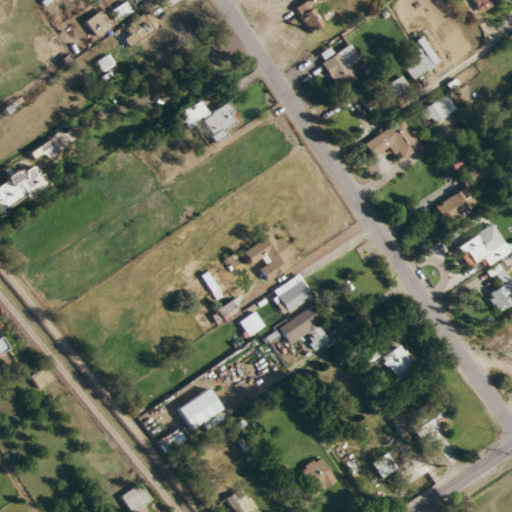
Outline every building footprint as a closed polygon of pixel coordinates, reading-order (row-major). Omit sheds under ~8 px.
[(304,0),(292,9),(309,32),(323,22),(312,5),(319,0),(304,0)] [(471,0),(478,11),(495,0),(471,0)] [(130,10),(124,1),(109,11),(116,20),(130,10)] [(111,26),(98,9),(82,22),(95,38),(111,26)] [(128,35),(121,39),(126,46),(157,26),(146,11),(122,27),(128,35)] [(419,47),(399,63),(412,80),(437,61),(420,39),(415,42),(419,47)] [(358,60),(347,44),(319,62),(336,90),(355,78),(348,66),(358,60)] [(373,116),(409,89),(399,75),(363,103),(373,116)] [(418,111),(429,127),(454,110),(443,94),(418,111)] [(178,112),(186,128),(200,120),(212,143),(226,135),(223,129),(237,122),(226,102),(206,113),(200,101),(178,112)] [(370,157),(390,146),(398,160),(419,148),(401,118),(361,142),(370,157)] [(27,153),(34,163),(55,148),(48,139),(27,153)] [(0,181),(0,201),(4,208),(44,186),(32,164),(0,181)] [(464,186),(432,207),(444,225),(475,205),(464,188),(476,180),(469,170),(458,177),(464,186)] [(466,267),(480,258),(484,266),(508,252),(490,223),(453,246),(466,267)] [(292,264),(273,232),(240,251),(249,265),(257,260),(260,266),(254,270),(261,282),(292,264)] [(495,312),(511,302),(511,297),(509,292),(511,290),(511,285),(506,274),(511,270),(511,253),(488,267),(499,287),(485,295),(495,312)] [(270,291),(283,312),(309,297),(296,275),(270,291)] [(378,357),(393,379),(412,367),(398,344),(378,357)] [(37,388),(50,377),(42,367),(28,377),(37,388)] [(175,409),(189,429),(219,408),(206,388),(175,409)] [(436,419),(440,418),(436,403),(411,410),(420,445),(441,439),(436,419)] [(392,470),(381,454),(369,462),(380,478),(392,470)] [(408,481),(430,468),(421,454),(399,466),(408,481)] [(310,494),(333,482),(320,456),(296,469),(310,494)] [(129,511),(148,501),(138,484),(118,496),(128,511),(129,511)]
